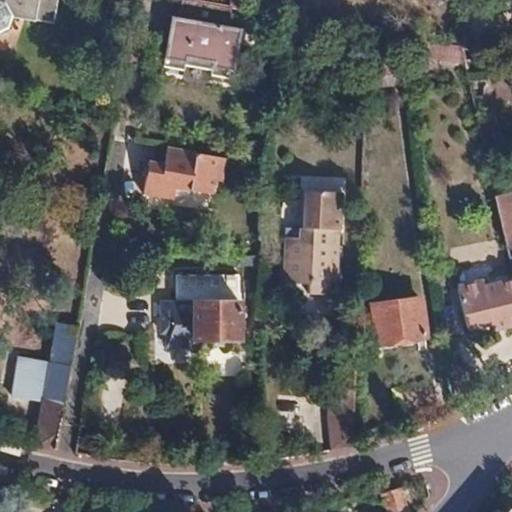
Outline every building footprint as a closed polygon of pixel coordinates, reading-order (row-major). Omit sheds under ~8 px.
[(0,0),(0,27),(4,25),(7,13),(13,13),(54,21),(57,0),(0,0)] [(228,75),(237,27),(224,24),(228,6),(197,0),(179,0),(176,16),(170,15),(161,63),(181,67),(182,61),(209,66),(209,72),(228,75)] [(401,60),(402,36),(390,34),(389,59),(401,60)] [(461,61),(457,45),(450,44),(444,44),(449,64),(461,61)] [(112,118),(119,75),(95,71),(88,114),(112,118)] [(109,135),(111,124),(86,120),(84,131),(109,135)] [(170,164),(173,148),(166,146),(163,163),(170,164)] [(221,181),(225,157),(173,148),(170,164),(163,163),(148,160),(143,189),(174,195),(175,187),(211,194),(214,179),(221,181)] [(308,292),(335,293),(340,189),(306,188),(304,225),(300,225),(300,234),(288,233),(286,279),(301,279),(301,272),(309,272),(308,292)] [(511,242),(511,192),(494,197),(505,243),(506,244),(511,242)] [(458,268),(455,250),(433,253),(435,271),(458,268)] [(74,315),(83,261),(66,258),(57,312),(74,315)] [(193,340),(239,339),(239,271),(175,271),(175,295),(166,295),(166,310),(161,309),(160,325),(166,325),(166,345),(193,345),(193,340)] [(98,301),(101,274),(85,272),(82,300),(98,301)] [(511,325),(511,279),(482,287),(480,280),(454,287),(464,328),(489,321),(492,330),(511,325)] [(423,338),(419,301),(372,306),(376,344),(423,338)] [(58,425),(75,328),(57,324),(53,342),(51,342),(47,363),(20,358),(13,397),(43,403),(36,444),(53,448),(58,425)] [(350,445),(353,378),(353,371),(331,370),(328,451),(344,447),(350,445)] [(405,511),(398,488),(379,494),(385,511),(405,511)]
